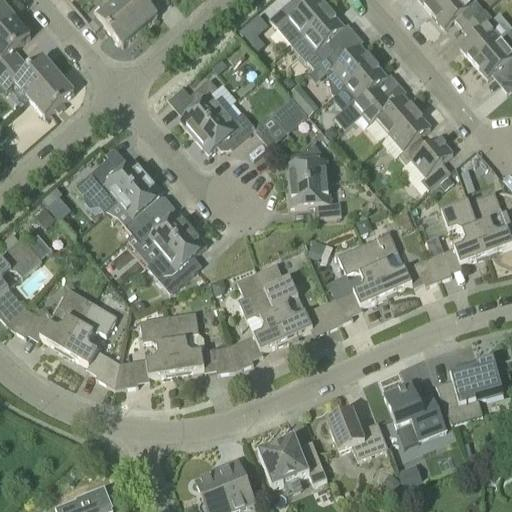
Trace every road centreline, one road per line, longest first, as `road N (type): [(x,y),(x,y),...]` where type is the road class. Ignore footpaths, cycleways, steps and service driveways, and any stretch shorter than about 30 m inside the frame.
road 1 (residential): [(511,309),(238,422),(134,435)]
road 2 (residential): [(507,156),(365,0)]
road 3 (residential): [(235,200),(198,188),(119,94)]
road 4 (residential): [(0,198),(119,94)]
road 5 (residential): [(134,435),(55,407),(0,367)]
road 6 (residential): [(119,94),(230,0)]
road 7 (residential): [(119,94),(39,0)]
